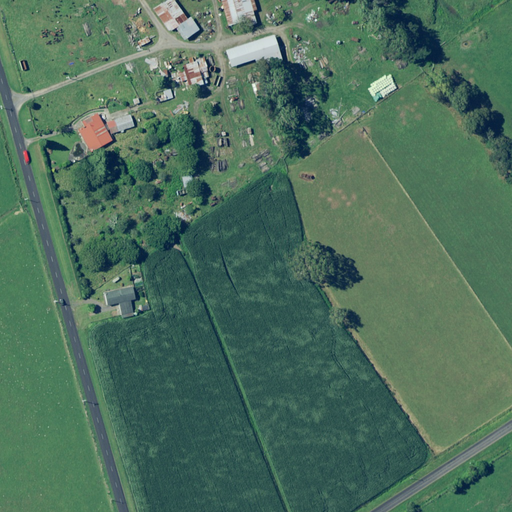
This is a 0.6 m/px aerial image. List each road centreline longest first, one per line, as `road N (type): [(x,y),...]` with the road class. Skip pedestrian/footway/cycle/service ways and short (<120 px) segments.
road 1 (unclassified): [(0,90),(123,511)]
road 2 (unclassified): [(511,423),(377,511)]
